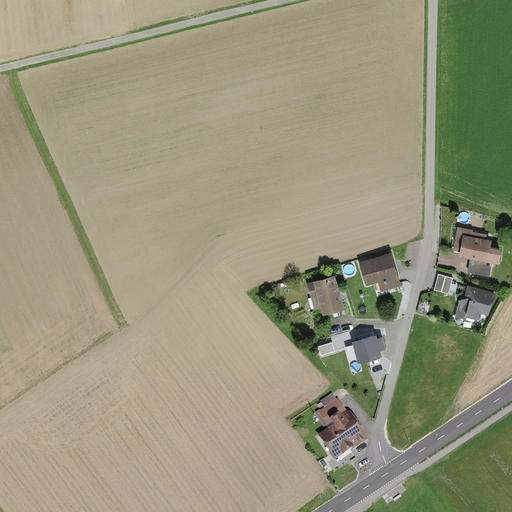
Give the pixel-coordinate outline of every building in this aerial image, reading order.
[(480,226),(489,228),(491,220),(482,218),(480,226)] [(488,233),(456,229),(452,255),(470,258),(468,273),(482,275),(488,233)] [(387,256),(359,264),(367,293),(395,285),(387,256)] [(436,275),(432,290),(447,293),(448,290),(453,292),(455,286),(449,284),(450,278),(436,275)] [(321,314),(339,310),(331,277),(313,281),(321,314)] [(485,314),(488,293),(467,290),(464,304),(458,302),(456,316),(476,320),(477,312),(485,314)] [(372,337),(351,343),(356,361),(377,355),(372,337)] [(331,350),(340,348),(339,340),(330,342),(331,350)] [(352,388),(363,386),(362,380),(351,382),(352,388)] [(318,438),(332,461),(362,441),(337,402),(319,413),(330,430),(318,438)]
